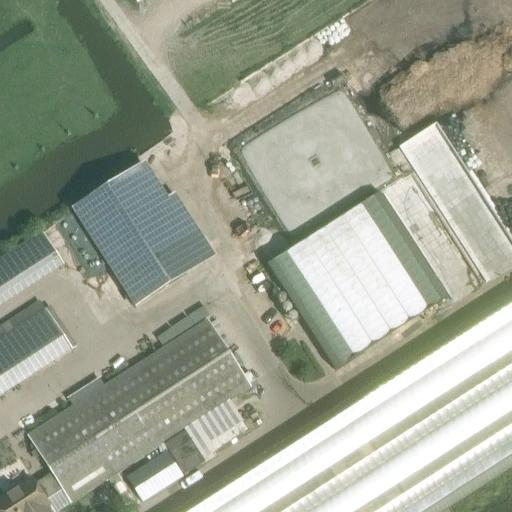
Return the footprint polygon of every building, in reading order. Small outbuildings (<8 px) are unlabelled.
[(216,258),(153,159),(72,211),(135,309),(216,258)] [(379,194),(267,266),(335,372),(447,300),(379,194)] [(0,260),(0,307),(62,267),(40,234),(0,260)] [(44,311),(0,340),(0,398),(71,352),(44,311)] [(511,316),(206,511),(431,511),(511,460),(511,316)] [(147,360),(27,437),(51,475),(55,481),(62,492),(71,505),(250,390),(206,322),(147,360)] [(242,422),(208,444),(215,454),(249,432),(242,422)] [(186,433),(165,446),(185,476),(205,463),(186,433)] [(59,511),(71,505),(62,492),(55,481),(51,475),(35,485),(32,481),(0,501),(0,511),(59,511)]
